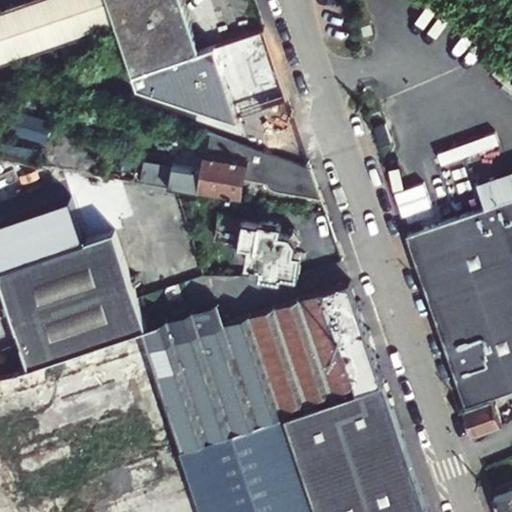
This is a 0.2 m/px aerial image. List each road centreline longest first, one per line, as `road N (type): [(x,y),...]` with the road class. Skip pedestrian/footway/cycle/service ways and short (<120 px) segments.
road 1 (residential): [(462,511),(288,0)]
road 2 (unknown): [(373,253),(293,286),(255,291),(190,285),(167,273)]
